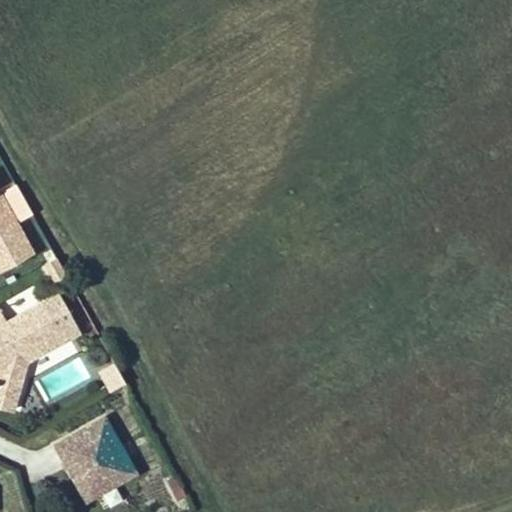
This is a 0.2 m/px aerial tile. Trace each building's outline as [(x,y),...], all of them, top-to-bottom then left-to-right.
[(0,195),(0,196),(16,225),(32,215),(17,186),(0,195)] [(0,271),(32,254),(16,225),(0,196),(0,271)] [(67,277),(57,259),(44,267),(54,284),(67,277)] [(0,310),(0,405),(16,410),(28,364),(64,344),(43,306),(8,326),(0,310)] [(57,447),(82,494),(97,491),(115,481),(118,487),(138,476),(108,419),(57,447)] [(88,503),(118,487),(115,481),(97,491),(82,494),(88,503)]
